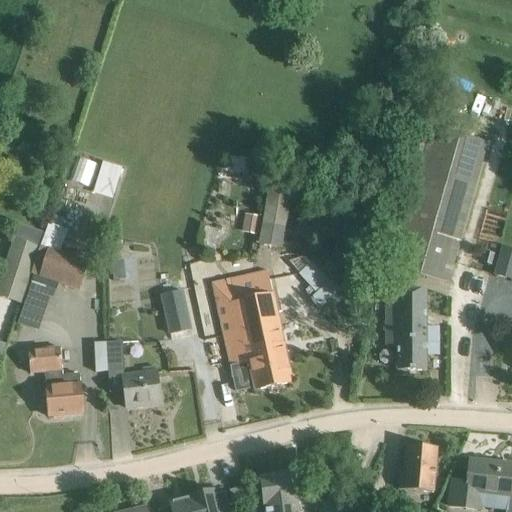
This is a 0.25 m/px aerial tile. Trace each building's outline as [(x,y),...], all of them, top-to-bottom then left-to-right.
[(260,87),(284,97),(290,80),(249,63),(234,99),(252,106),(260,87)] [(396,264),(448,278),(486,144),(434,129),(396,264)] [(79,157),(71,180),(90,187),(98,164),(79,157)] [(104,161),(95,193),(116,199),(125,167),(104,161)] [(234,180),(235,170),(222,168),(221,179),(234,180)] [(293,194),(270,190),(260,245),(283,249),(293,194)] [(260,216),(245,214),(242,233),(257,235),(260,216)] [(364,216),(342,215),(340,239),(362,241),(364,216)] [(39,247),(14,238),(4,270),(29,278),(39,247)] [(79,292),(89,263),(40,247),(31,276),(79,292)] [(511,279),(511,249),(502,247),(494,274),(511,279)] [(319,293),(313,298),(324,310),(345,290),(316,259),(301,274),(319,293)] [(245,318),(276,311),(268,270),(266,271),(266,273),(255,275),(254,273),(253,274),(253,275),(241,278),(241,276),(239,277),(239,278),(213,284),(225,339),(249,333),(245,318)] [(41,332),(53,296),(32,288),(19,324),(41,332)] [(385,316),(425,316),(425,290),(385,291),(385,316)] [(190,330),(182,292),(162,296),(166,316),(185,312),(189,331),(190,330)] [(255,391),(292,383),(276,311),(245,318),(249,333),(225,339),(231,367),(249,363),(255,391)] [(397,371),(426,371),(425,316),(385,316),(386,346),(396,346),(397,371)] [(123,342),(107,343),(109,373),(124,372),(123,342)] [(49,417),(83,414),(80,385),(79,374),(62,375),(60,347),(28,349),(29,372),(44,371),(49,417)] [(126,409),(161,404),(157,371),(121,377),(126,409)] [(435,495),(437,449),(406,446),(404,477),(400,477),(399,492),(435,495)] [(447,507),(481,511),(482,509),(483,495),(507,499),(506,503),(507,503),(506,511),(511,511),(511,480),(511,476),(511,465),(470,461),(467,482),(450,479),(447,507)] [(299,511),(296,493),(294,473),(260,477),(265,511),(299,511)] [(219,511),(215,491),(193,496),(193,497),(197,511),(219,511)] [(171,503),(173,511),(197,511),(193,497),(171,503)] [(380,511),(382,509),(360,499),(353,511),(380,511)]
